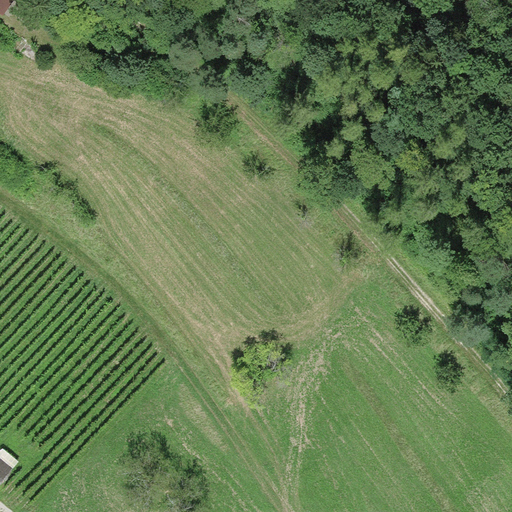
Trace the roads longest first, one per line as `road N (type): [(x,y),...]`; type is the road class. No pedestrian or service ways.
road 1 (track): [(111,0),(277,141),(511,401)]
road 2 (track): [(0,186),(91,262),(174,351),(278,511)]
